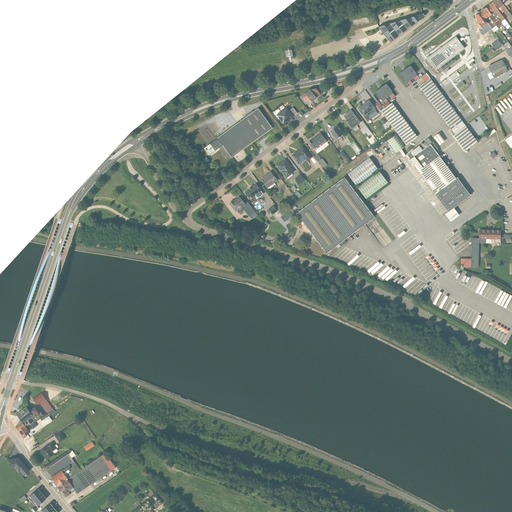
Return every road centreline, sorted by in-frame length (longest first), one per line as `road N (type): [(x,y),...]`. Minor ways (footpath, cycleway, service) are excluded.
road 1 (unclassified): [(180,215),(384,291),(511,362)]
road 2 (primary): [(101,167),(68,213),(4,399)]
road 3 (primary): [(364,67),(223,100),(137,140)]
road 4 (unclassified): [(180,215),(362,79),(364,67)]
